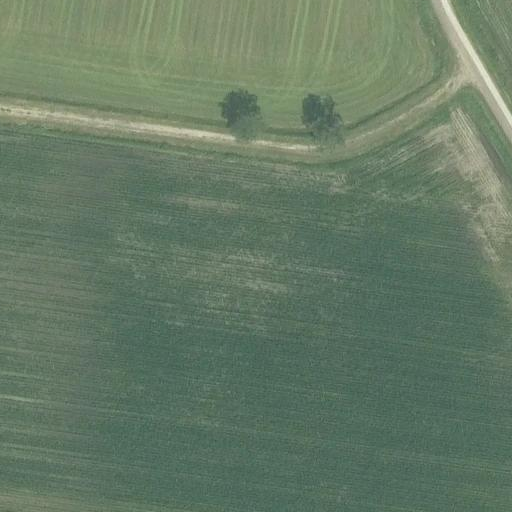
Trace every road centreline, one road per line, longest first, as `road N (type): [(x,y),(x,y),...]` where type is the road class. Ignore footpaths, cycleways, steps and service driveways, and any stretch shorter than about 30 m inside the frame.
road 1 (track): [(480,69),(363,140),(329,151),(0,114)]
road 2 (track): [(436,0),(511,136)]
